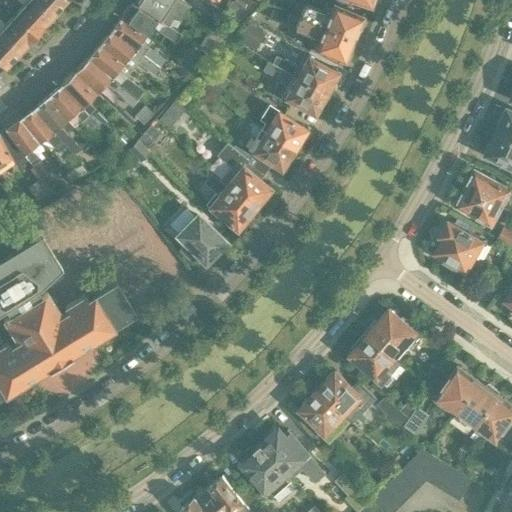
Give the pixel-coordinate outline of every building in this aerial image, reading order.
[(15,0),(22,6),(13,15),(35,35),(50,18),(30,0),(15,0)] [(30,0),(50,18),(65,1),(64,0),(30,0)] [(130,0),(131,1),(159,19),(165,11),(179,20),(184,12),(164,0),(130,0)] [(164,0),(184,12),(189,4),(182,0),(164,0)] [(295,2),(291,12),(353,38),(357,29),(359,28),(362,20),(361,17),(363,14),(329,0),(325,11),(305,3),(304,5),(295,2)] [(131,1),(120,15),(145,33),(150,26),(173,40),(178,32),(159,19),(131,1)] [(288,11),(283,23),(295,28),(315,36),(310,46),(343,60),(344,58),(346,57),(350,49),(349,46),(353,38),(291,12),(291,13),(288,11)] [(0,20),(0,33),(19,52),(35,35),(13,15),(5,25),(0,20)] [(120,15),(110,30),(158,66),(164,59),(140,40),(145,33),(120,15)] [(110,30),(98,43),(130,69),(136,61),(153,73),(158,66),(110,30)] [(19,52),(0,33),(0,65),(4,69),(19,52)] [(98,43),(86,57),(136,97),(142,90),(125,75),(130,69),(98,43)] [(276,55),(272,63),(326,93),(337,72),(332,69),(333,68),(307,54),(303,52),(295,66),(289,63),(290,61),(284,58),(283,59),(276,55)] [(74,70),(73,71),(95,92),(97,90),(104,83),(125,100),(130,104),(136,97),(86,57),(74,70)] [(266,60),(262,69),(280,79),(279,81),(289,87),(283,97),(310,112),(310,111),(315,114),(326,93),(272,63),(271,63),(266,60)] [(72,72),(59,85),(101,128),(108,122),(106,119),(87,100),(93,94),(95,92),(73,71),(72,72)] [(59,85),(45,96),(72,126),(80,120),(91,132),(93,135),(101,128),(59,85)] [(45,96),(32,107),(63,143),(69,151),(73,155),(80,149),(77,145),(65,132),(72,126),(45,96)] [(264,122),(260,127),(264,130),(294,149),(306,129),(302,126),(302,125),(268,103),(258,118),(264,122)] [(32,107),(18,118),(37,141),(44,136),(55,149),(63,143),(32,107)] [(502,121),(498,131),(511,137),(511,110),(509,109),(507,112),(505,111),(500,120),(502,121)] [(18,118),(4,129),(26,158),(33,167),(39,174),(42,178),(49,172),(46,168),(30,147),(37,141),(18,118)] [(264,130),(260,127),(252,122),(246,131),(258,139),(251,151),(276,167),(277,166),(281,169),(294,149),(264,130)] [(0,130),(0,164),(11,157),(16,165),(26,158),(4,129),(0,130)] [(488,149),(486,153),(511,165),(511,137),(498,131),(493,140),(490,141),(487,146),(488,149)] [(219,181),(225,185),(253,208),(270,187),(242,165),(247,158),(227,142),(217,154),(231,166),(219,181)] [(511,191),(510,190),(511,189),(475,169),(456,205),(492,224),(503,204),(511,208),(511,207),(511,191)] [(225,185),(219,181),(211,174),(205,182),(219,193),(209,206),(236,228),(253,208),(225,185)] [(197,214),(178,234),(186,242),(180,249),(192,260),(198,253),(205,260),(206,259),(208,260),(218,251),(215,249),(224,240),(197,214)] [(443,237),(435,251),(446,257),(444,260),(457,267),(458,265),(467,270),(475,256),(479,258),(488,243),(485,242),(489,236),(476,228),(472,234),(448,220),(439,235),(443,237)] [(0,257),(0,310),(3,308),(7,314),(1,318),(15,342),(9,345),(7,341),(0,345),(0,394),(3,393),(4,394),(47,368),(48,369),(70,355),(69,354),(112,327),(111,326),(133,312),(114,281),(93,294),(86,298),(83,294),(63,306),(66,311),(60,315),(45,291),(39,295),(35,289),(39,287),(59,266),(39,233),(0,257)] [(376,320),(365,333),(394,357),(403,345),(407,348),(419,333),(389,308),(378,322),(376,320)] [(394,357),(365,333),(354,346),(356,348),(351,354),(387,384),(394,377),(390,374),(400,362),(394,357)] [(436,398),(456,413),(480,380),(459,366),(436,398)] [(326,382),(318,390),(343,413),(350,419),(353,422),(377,397),(359,379),(352,386),(336,371),(334,373),(331,373),(326,378),(326,382)] [(456,413),(475,427),(499,394),(497,393),(499,391),(489,384),(488,386),(480,380),(456,413)] [(302,406),(301,408),(318,425),(316,428),(329,441),(350,419),(343,413),(318,390),(311,398),(308,398),(303,403),(302,406)] [(511,403),(499,394),(475,427),(495,441),(503,430),(510,435),(511,432),(511,420),(511,418),(511,403)] [(401,431),(404,426),(409,419),(384,397),(375,408),(401,431)] [(404,426),(414,433),(428,414),(418,407),(409,419),(404,426)] [(263,443),(262,443),(293,479),(293,478),(292,477),(303,467),(316,482),(326,473),(289,431),(284,436),(279,430),(264,444),(263,443)] [(257,453),(245,463),(257,477),(254,480),(264,491),(267,488),(273,496),(293,479),(262,443),(255,450),(257,453)] [(359,511),(393,511),(425,480),(458,500),(471,479),(421,450),(359,511)] [(333,461),(354,483),(364,474),(343,452),(333,461)] [(322,499),(328,507),(352,485),(341,472),(327,485),(332,491),(322,499)] [(212,487),(204,493),(206,495),(218,511),(244,511),(249,508),(247,505),(255,499),(247,489),(239,495),(223,474),(211,484),(210,485),(212,487)] [(195,496),(182,507),(186,511),(218,511),(206,495),(204,493),(197,498),(195,496)]
